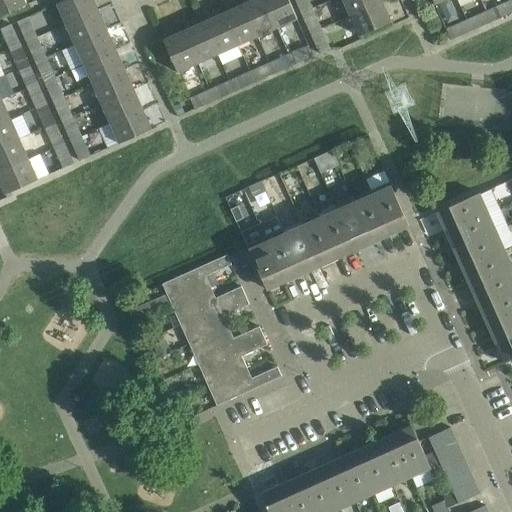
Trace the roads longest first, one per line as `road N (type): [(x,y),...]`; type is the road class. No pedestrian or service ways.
road 1 (residential): [(328,395),(292,323),(409,265),(444,345)]
road 2 (residential): [(511,490),(444,345)]
road 3 (residential): [(328,395),(444,345)]
